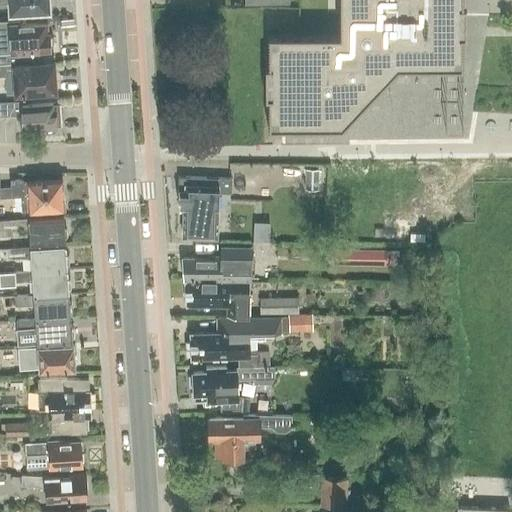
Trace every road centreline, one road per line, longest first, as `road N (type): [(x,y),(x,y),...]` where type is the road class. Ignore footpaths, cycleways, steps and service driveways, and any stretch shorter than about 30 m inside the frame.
road 1 (tertiary): [(149,511),(122,156)]
road 2 (tertiary): [(122,156),(112,0)]
road 3 (residential): [(0,157),(122,156)]
